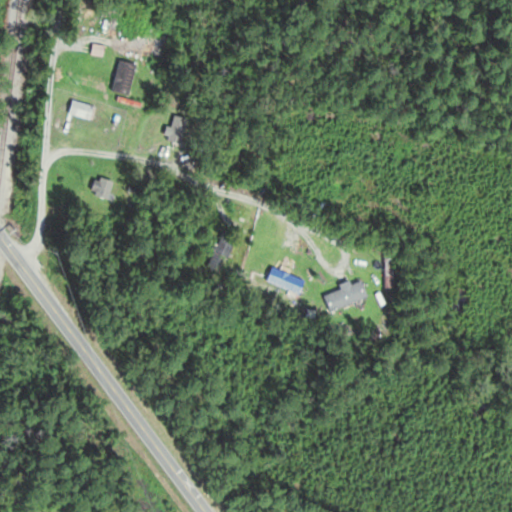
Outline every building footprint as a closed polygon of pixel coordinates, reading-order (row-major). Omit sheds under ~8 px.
[(134,67),(116,61),(107,92),(124,97),(134,67)] [(92,109),(68,102),(64,115),(88,122),(92,109)] [(177,146),(183,120),(171,117),(164,143),(177,146)] [(104,201),(110,184),(96,179),(90,196),(104,201)] [(202,268),(215,275),(234,241),(221,234),(202,268)] [(254,276),(292,292),(296,283),(257,268),(254,276)] [(320,294),(327,312),(364,299),(358,281),(320,294)]
